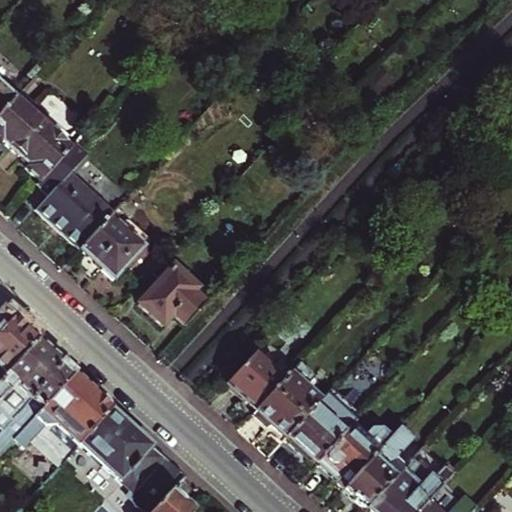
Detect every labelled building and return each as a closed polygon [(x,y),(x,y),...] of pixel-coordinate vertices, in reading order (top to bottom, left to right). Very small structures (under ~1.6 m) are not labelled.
[(381,98),(362,79),(348,92),(368,111),(381,98)] [(0,114),(14,100),(0,87),(0,114)] [(69,150),(29,113),(37,105),(22,91),(14,100),(0,114),(0,143),(1,145),(5,142),(29,165),(22,174),(36,187),(69,150)] [(69,150),(36,187),(47,197),(34,211),(78,251),(105,221),(107,218),(68,181),(88,160),(73,146),(69,150)] [(78,251),(111,282),(138,252),(105,221),(78,251)] [(160,327),(171,315),(184,327),(203,306),(191,294),(196,289),(172,268),(136,305),(160,327)] [(36,342),(0,309),(0,373),(4,377),(36,342)] [(0,455),(11,443),(73,376),(36,342),(4,377),(0,380),(0,455)] [(253,411),(288,372),(277,361),(282,356),(273,348),(269,346),(265,345),(261,346),(257,349),(224,386),(253,411)] [(303,357),(288,372),(253,411),(284,440),(313,407),(318,401),(303,388),(318,371),(303,357)] [(97,398),(73,376),(11,443),(20,451),(41,429),(43,430),(50,431),(53,429),(57,433),(57,438),(68,448),(74,449),(77,445),(110,409),(97,398)] [(312,465),(341,433),(313,407),(284,440),(312,465)] [(184,477),(110,409),(77,445),(103,470),(102,471),(97,471),(89,479),(89,485),(104,499),(118,484),(133,497),(133,506),(139,511),(151,511),(168,494),(184,477)] [(347,427),(341,433),(312,465),(340,491),(391,435),(381,426),(370,426),(359,439),(347,427)] [(398,427),(391,435),(340,491),(363,511),(364,511),(402,470),(391,460),(410,439),(398,427)] [(416,511),(428,500),(453,472),(445,465),(442,468),(421,449),(402,470),(364,511),(416,511)] [(151,511),(187,511),(168,494),(151,511)] [(446,511),(441,511),(428,500),(416,511),(469,511),(472,509),(460,498),(446,511)]
